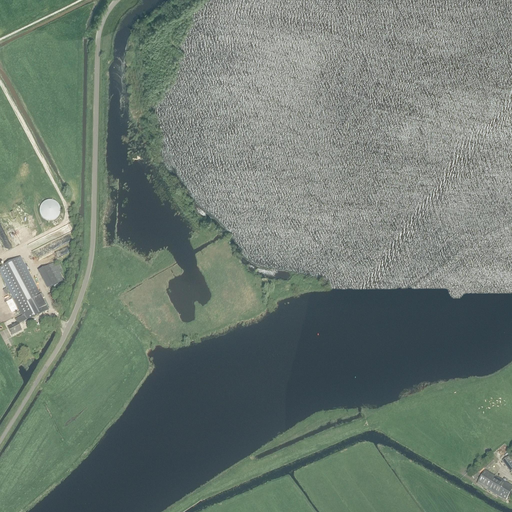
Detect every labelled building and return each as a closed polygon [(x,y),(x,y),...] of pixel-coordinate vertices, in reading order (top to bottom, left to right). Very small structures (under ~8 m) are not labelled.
[(54,201),(52,201),(50,200),(48,200),(46,201),(45,202),(43,203),(42,204),(41,205),(40,207),(39,208),(39,210),(39,212),(40,214),(40,215),(41,217),(42,218),(43,219),(44,220),(46,221),(47,221),(49,221),(51,221),(53,221),(54,220),(56,219),(57,218),(59,217),(59,215),(60,213),(60,211),(60,209),(59,207),(58,205),(57,204),(56,202),(54,201)] [(48,310),(20,257),(0,267),(0,273),(22,316),(15,320),(17,323),(8,328),(12,336),(21,331),(18,325),(25,321),(25,322),(48,310)] [(39,270),(49,288),(63,281),(53,263),(39,270)] [(6,302),(12,312),(17,309),(12,299),(6,302)] [(511,462),(508,457),(502,460),(510,471),(511,469),(511,462)] [(486,470),(494,462),(490,458),(482,466),(486,470)] [(480,475),(479,474),(484,470),(481,467),(476,471),(471,476),(475,480),(480,475)] [(511,489),(511,485),(506,482),(507,480),(504,478),(503,481),(498,478),(484,470),(477,484),(505,501),(511,489)]
